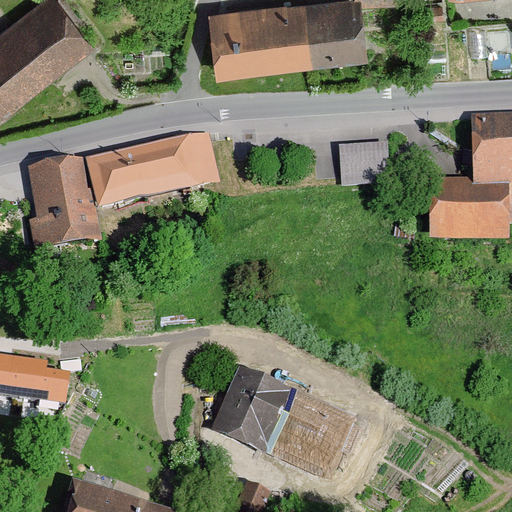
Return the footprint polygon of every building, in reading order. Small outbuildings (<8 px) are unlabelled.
[(59,0),(45,0),(0,35),(0,123),(97,47),(59,0)] [(361,0),(363,11),(397,7),(396,0),(361,0)] [(355,2),(209,17),(216,80),(362,66),(355,2)] [(511,121),(468,123),(469,186),(425,187),(426,253),(506,251),(506,232),(511,231),(511,121)] [(206,138),(86,167),(98,216),(218,187),(206,138)] [(386,151),(337,154),(340,192),(389,189),(386,151)] [(94,246),(81,166),(27,174),(36,225),(29,226),(34,256),(94,246)] [(28,362),(0,359),(0,396),(25,399),(28,362)] [(33,422),(60,425),(85,373),(62,370),(62,374),(38,371),(33,422)] [(354,424),(238,377),(212,440),(328,487),(354,424)] [(137,511),(74,492),(67,511),(137,511)] [(263,511),(268,501),(247,492),(238,511),(263,511)]
